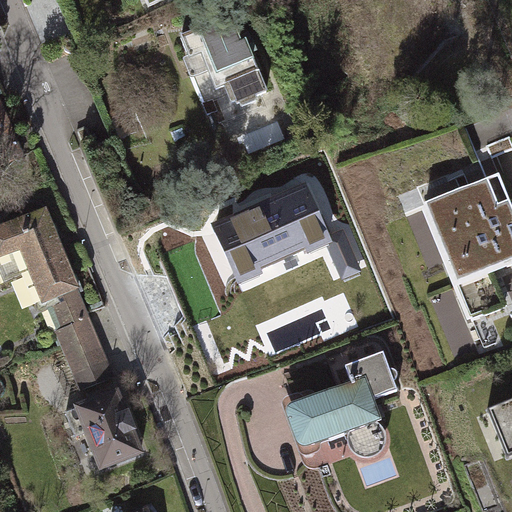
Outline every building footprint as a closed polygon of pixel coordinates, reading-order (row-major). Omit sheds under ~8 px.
[(235,25),(183,48),(219,129),(271,106),(235,25)] [(511,206),(499,176),(420,208),(453,286),(511,260),(511,206)] [(306,183),(212,224),(238,284),(263,273),(261,268),(305,248),(308,254),(327,245),(342,280),(362,272),(344,231),(330,237),(306,183)] [(44,205),(0,222),(0,255),(20,248),(42,303),(63,295),(65,301),(52,306),(60,325),(88,314),(44,205)] [(82,392),(66,399),(98,476),(155,453),(123,377),(115,380),(89,316),(56,330),(82,392)] [(351,390),(282,416),(299,460),(383,428),(375,408),(398,400),(382,358),(344,373),(351,390)] [(511,383),(480,396),(511,474),(511,383)]
